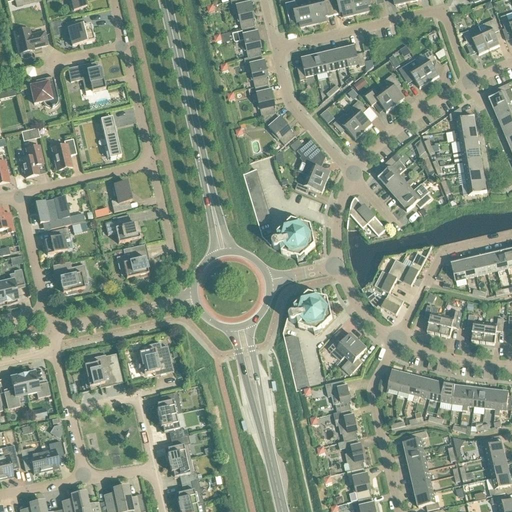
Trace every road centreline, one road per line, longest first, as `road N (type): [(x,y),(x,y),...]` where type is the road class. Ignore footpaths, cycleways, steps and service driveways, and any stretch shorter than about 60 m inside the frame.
road 1 (residential): [(469,84),(438,12),(275,49)]
road 2 (residential): [(396,342),(372,400),(398,511)]
road 3 (residential): [(511,236),(443,252),(396,342)]
road 4 (residential): [(275,49),(287,102),(353,177)]
road 5 (residential): [(469,84),(408,122),(353,177)]
road 6 (residential): [(194,299),(50,332)]
road 7 (residential): [(153,470),(136,396),(69,412)]
road 8 (tertiary): [(164,0),(194,133)]
road 9 (residential): [(19,195),(150,165)]
road 10 (tertiary): [(269,452),(250,324)]
road 11 (tertiary): [(230,329),(269,452)]
road 12 (tertiary): [(231,253),(194,133)]
road 13 (tertiary): [(194,133),(216,256)]
road 14 (residential): [(150,165),(123,47)]
road 15 (residential): [(45,313),(19,195)]
